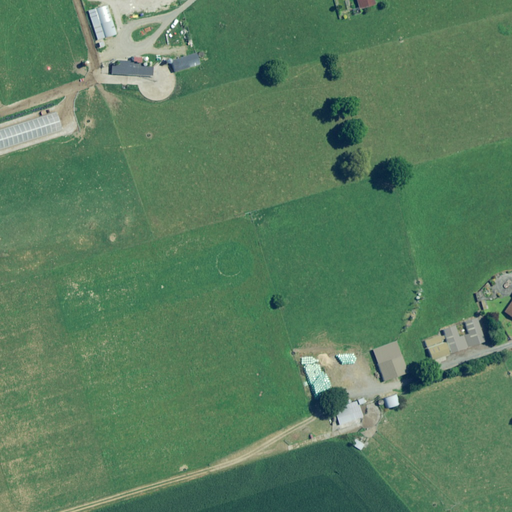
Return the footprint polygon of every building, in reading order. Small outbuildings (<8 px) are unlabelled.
[(356,0),(359,9),(375,5),(373,0),(356,0)] [(116,34),(110,13),(96,17),(98,24),(92,26),(97,40),(116,34)] [(199,65),(195,53),(171,61),(174,72),(199,65)] [(140,62),(141,58),(132,57),(132,62),(127,62),(116,61),(116,66),(111,65),(111,74),(152,77),(153,67),(147,67),(147,63),(140,62)] [(487,309),(482,293),(475,295),(478,302),(480,301),(483,310),(487,309)] [(443,331),(447,342),(451,354),(484,342),(476,319),(464,323),(468,334),(459,338),(455,326),(443,331)] [(441,342),(439,336),(425,341),(427,347),(441,342)] [(408,373),(396,341),(372,350),(384,382),(408,373)] [(449,355),(445,343),(428,349),(431,361),(449,355)] [(399,405),(396,395),(384,399),(388,409),(399,405)] [(346,401),(347,405),(334,410),(340,425),(362,417),(358,406),(364,404),(362,400),(362,398),(356,400),(357,402),(351,404),(350,400),(346,401)] [(364,445),(359,442),(356,447),(361,451),(364,445)]
